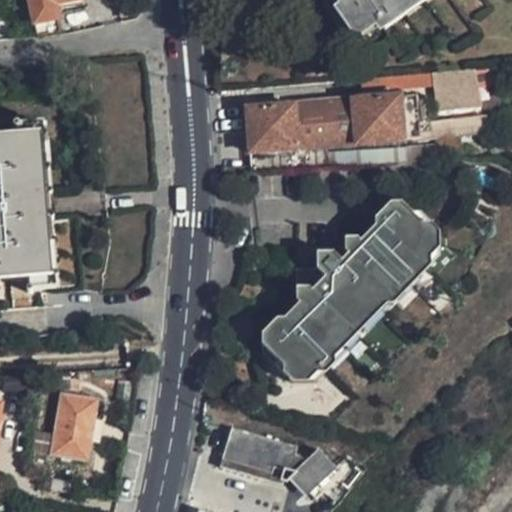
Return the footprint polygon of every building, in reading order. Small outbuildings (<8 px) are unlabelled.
[(81,0),(30,0),(35,25),(58,19),(55,5),(81,0)] [(328,0),(335,9),(351,31),(368,20),(374,27),(412,0),(328,0)] [(427,0),(412,0),(374,27),(379,34),(427,0)] [(368,20),(351,31),(335,9),(329,13),(349,43),(374,27),(368,20)] [(58,19),(35,25),(39,38),(62,36),(58,19)] [(458,110),(456,75),(432,77),(435,113),(458,110)] [(398,97),(351,102),(320,104),(325,152),(356,149),(402,146),(402,144),(401,128),(416,125),(413,99),(398,100),(398,97)] [(246,133),(249,158),(250,174),(327,169),(325,158),(325,152),(320,104),(290,106),(244,110),(246,133)] [(486,133),(483,116),(465,118),(458,119),(459,136),(486,133)] [(450,120),(416,125),(401,128),(402,144),(417,143),(451,138),(450,120)] [(42,125),(14,127),(16,139),(32,137),(43,279),(26,280),(27,293),(55,290),(54,278),(43,136),(42,125)] [(0,139),(0,281),(26,280),(43,279),(32,137),(16,139),(0,139)] [(325,158),(327,169),(404,164),(402,153),(325,158)] [(258,344),(292,378),(305,365),(316,376),(326,367),(320,361),(337,343),(350,330),(347,327),(372,302),(384,291),(393,282),(401,291),(414,277),(404,267),(411,260),(422,270),(431,261),(425,255),(437,242),(399,203),(388,204),(373,218),(373,225),(358,241),(354,237),(341,238),(341,250),(345,254),(338,260),(329,252),(314,253),(314,268),(322,276),(310,289),(305,285),(292,286),(292,298),(297,302),(281,318),(272,319),(258,333),(258,344)] [(431,261),(444,248),(437,242),(425,255),(431,261)] [(414,277),(422,270),(411,260),(404,267),(414,277)] [(384,291),(392,300),(401,291),(393,282),(384,291)] [(372,302),(381,311),(392,300),(384,291),(372,302)] [(350,330),(356,336),(381,311),(372,302),(347,327),(350,330)] [(337,343),(343,350),(356,336),(350,330),(337,343)] [(320,361),(326,367),(343,350),(337,343),(320,361)] [(94,403),(61,398),(53,457),(85,462),(94,403)] [(232,447),(228,464),(270,475),(271,469),(283,472),(281,482),(286,484),(294,477),(307,494),(317,486),(335,469),(318,451),(304,462),(301,457),(294,455),(296,448),(231,431),(228,446),(232,447)] [(315,503),(324,494),(317,486),(307,494),(315,503)]
